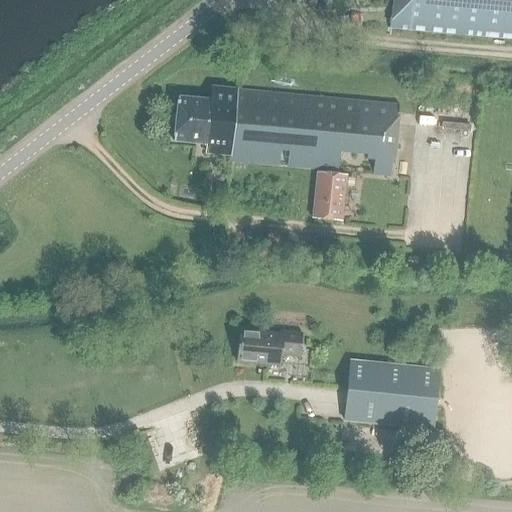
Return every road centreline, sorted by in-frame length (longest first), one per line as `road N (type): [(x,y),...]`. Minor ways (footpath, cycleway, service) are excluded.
road 1 (track): [(67,120),(147,201),(170,213),(436,237)]
road 2 (tertiary): [(0,173),(230,0)]
road 3 (track): [(261,0),(341,36),(511,56)]
